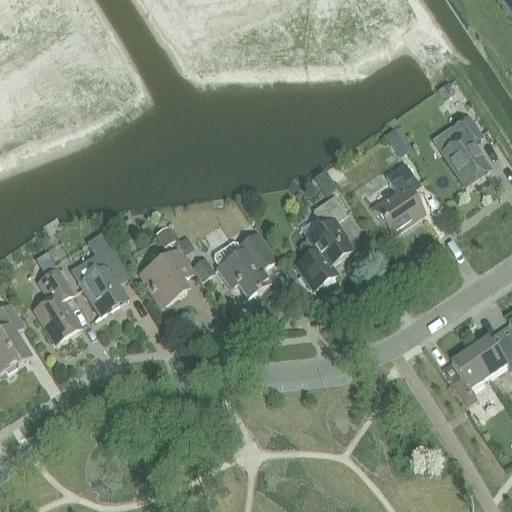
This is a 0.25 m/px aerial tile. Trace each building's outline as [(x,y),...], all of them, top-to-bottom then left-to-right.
[(170,0),(179,12),(193,2),(191,0),(170,0)] [(511,0),(497,0),(511,21),(511,0)] [(44,32),(32,37),(43,60),(55,54),(60,66),(84,54),(66,14),(41,26),(44,32)] [(11,41),(0,45),(0,71),(7,87),(28,77),(11,41)] [(449,87),(438,94),(451,114),(462,107),(449,87)] [(453,129),(433,143),(442,157),(466,192),(490,175),(473,149),(482,144),(468,123),(455,131),(453,129)] [(395,137),(385,143),(392,154),(402,147),(395,137)] [(328,176),(335,185),(345,179),(338,169),(328,176)] [(391,243),(423,221),(409,200),(420,192),(404,169),(385,182),(397,199),(372,215),(391,243)] [(315,256),(295,270),(304,284),(307,283),(315,295),(335,281),(329,272),(352,257),(339,238),(340,237),(335,230),(335,228),(346,221),(345,220),(352,215),(342,200),(334,205),(332,203),(312,216),(317,223),(301,234),(315,256)] [(164,251),(174,245),(165,232),(156,238),(164,251)] [(259,275),(274,264),(256,238),(238,250),(237,248),(233,247),(214,259),(214,264),(219,271),(216,274),(229,292),(235,288),(245,303),(268,288),(259,275)] [(193,253),(185,241),(177,247),(185,258),(193,253)] [(97,262),(73,278),(80,289),(101,322),(127,306),(111,280),(121,273),(101,243),(89,250),(97,262)] [(181,287),(192,280),(178,258),(140,282),(160,314),(187,297),(181,287)] [(215,278),(205,264),(193,272),(203,287),(215,278)] [(51,268),(41,274),(47,283),(57,277),(51,268)] [(56,351),(80,335),(63,308),(73,302),(57,277),(47,283),(38,289),(50,307),(34,316),(56,351)] [(139,327),(147,323),(137,304),(129,309),(139,327)] [(7,381),(31,366),(14,341),(23,335),(8,311),(0,316),(0,379),(4,377),(7,381)] [(488,343),(469,356),(489,385),(507,373),(511,380),(511,356),(504,345),(494,352),(488,343)] [(471,397),(489,385),(469,356),(450,369),(461,383),(451,390),(466,412),(476,405),(471,397)]
